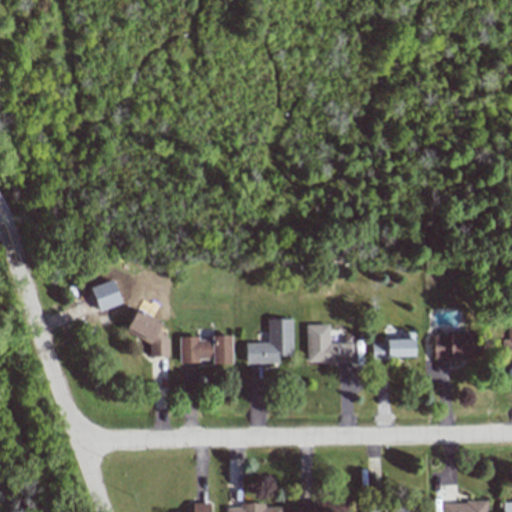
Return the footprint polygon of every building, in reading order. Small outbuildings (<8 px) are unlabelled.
[(148,341),(148,357),(167,356),(167,338),(160,335),(159,321),(133,310),(124,332),(148,341)] [(502,358),(511,358),(511,316),(507,317),(508,339),(502,339),(502,358)] [(244,363),(277,362),(277,356),(291,355),(290,318),(266,319),(267,342),(244,343),(244,363)] [(305,325),(306,362),(353,361),(353,342),(328,343),(327,324),(305,325)] [(370,358),(413,357),(413,332),(401,332),(401,340),(370,341),(370,358)] [(433,358),(477,357),(477,334),(432,334),(433,358)] [(178,336),(178,363),(199,363),(198,359),(211,359),(211,364),(230,364),(230,336),(210,336),(210,339),(196,340),(196,336),(178,336)] [(511,511),(511,500),(502,500),(501,511),(511,511)] [(296,502),(296,511),(346,511),(347,501),(296,502)] [(485,511),(486,501),(441,502),(440,511),(485,511)] [(209,511),(209,503),(192,503),(191,511),(209,511)]
